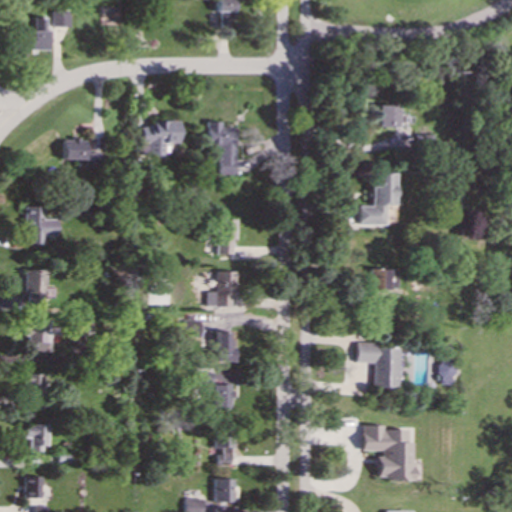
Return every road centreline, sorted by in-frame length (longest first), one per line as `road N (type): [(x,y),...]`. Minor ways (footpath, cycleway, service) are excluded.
road 1 (residential): [(302,511),(304,0)]
road 2 (residential): [(282,0),(281,511)]
road 3 (residential): [(0,125),(68,82),(112,71),(282,69)]
